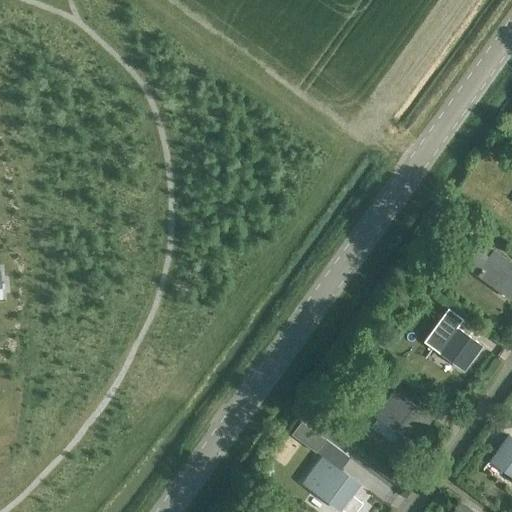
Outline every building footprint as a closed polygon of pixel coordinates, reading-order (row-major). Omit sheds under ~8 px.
[(511,291),(511,264),(483,243),(477,251),(489,259),(478,273),(497,287),(500,283),(511,291)] [(439,352),(465,370),(484,345),(457,326),(464,316),(448,302),(419,339),(439,352)] [(412,442),(430,417),(396,392),(389,401),(398,408),(387,424),(412,442)] [(511,437),(509,436),(492,460),(511,475),(511,437)] [(318,450),(338,465),(346,455),(326,440),(318,450)] [(360,485),(331,465),(331,464),(321,457),(303,483),(313,490),(341,511),(360,485)] [(282,511),(285,508),(277,502),(272,508),(277,511),(282,511)] [(475,511),(463,502),(455,511),(475,511)]
